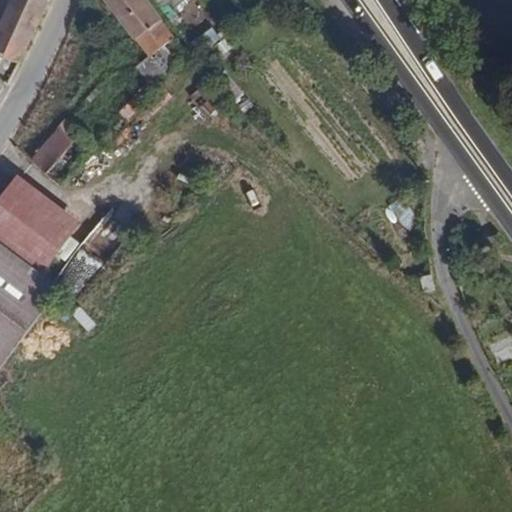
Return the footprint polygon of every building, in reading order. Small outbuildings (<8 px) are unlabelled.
[(49,2),(45,0),(9,0),(0,19),(0,56),(18,65),(49,2)] [(179,44),(141,0),(101,0),(157,64),(179,44)] [(190,2),(188,0),(161,0),(174,15),(190,2)] [(49,172),(75,140),(58,126),(32,157),(49,172)] [(81,224),(15,176),(0,196),(0,242),(44,274),(81,224)] [(0,368),(60,286),(44,274),(0,242),(0,368)]
